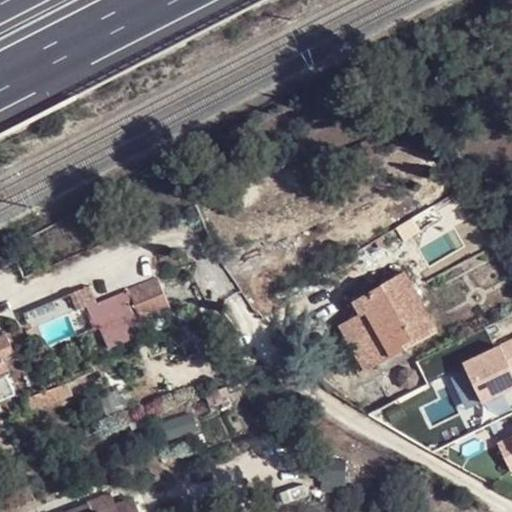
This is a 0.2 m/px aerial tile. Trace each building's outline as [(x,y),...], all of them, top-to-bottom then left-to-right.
[(334,80),(332,74),(329,68),(307,79),(310,84),(314,90),(334,80)] [(404,271),(348,302),(356,317),(336,328),(362,376),(406,354),(398,340),(434,322),(404,271)] [(156,277),(68,313),(77,331),(136,308),(139,316),(169,305),(156,277)] [(0,400),(14,394),(1,365),(16,359),(6,336),(0,338),(0,400)] [(511,338),(462,363),(481,401),(511,386),(511,373),(511,372),(511,371),(511,338)] [(511,436),(497,444),(510,471),(511,469),(511,436)]
